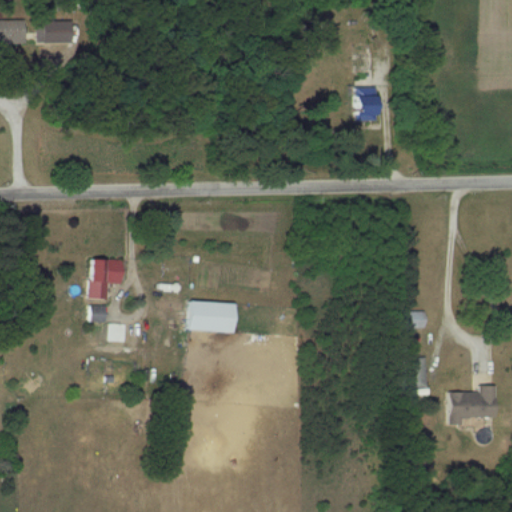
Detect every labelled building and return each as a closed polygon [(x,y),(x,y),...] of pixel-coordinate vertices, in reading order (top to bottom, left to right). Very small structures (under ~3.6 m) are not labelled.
[(353,108),(375,108),(375,87),(353,87),(353,108)] [(90,258),(90,282),(121,282),(121,258),(90,258)] [(234,302),(189,301),(188,330),(234,331),(234,302)] [(90,322),(105,321),(104,304),(89,305),(90,322)] [(425,327),(425,310),(403,310),(403,327),(425,327)] [(408,358),(408,387),(425,387),(425,358),(408,358)] [(496,385),(478,385),(478,391),(447,391),(447,425),(462,425),(462,417),(495,417),(496,385)]
